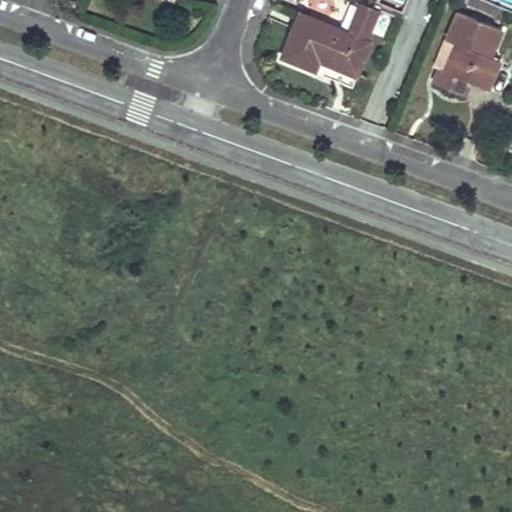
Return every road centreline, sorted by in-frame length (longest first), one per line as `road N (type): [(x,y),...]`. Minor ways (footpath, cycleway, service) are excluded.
road 1 (residential): [(188,127),(511,238)]
road 2 (residential): [(201,83),(511,198)]
road 3 (residential): [(0,10),(201,83)]
road 4 (residential): [(0,59),(188,127)]
